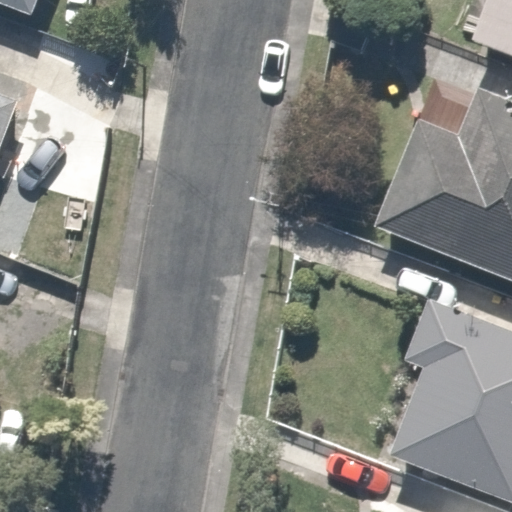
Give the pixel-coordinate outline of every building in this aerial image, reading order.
[(3,0),(44,13),(48,0),(3,0)] [(511,0),(500,0),(483,48),(511,57),(511,0)] [(511,281),(511,100),(489,91),(472,134),(427,115),(381,229),(511,281)] [(0,155),(21,108),(0,99),(0,155)] [(511,326),(440,299),(414,368),(432,375),(400,460),(511,502),(511,326)]
